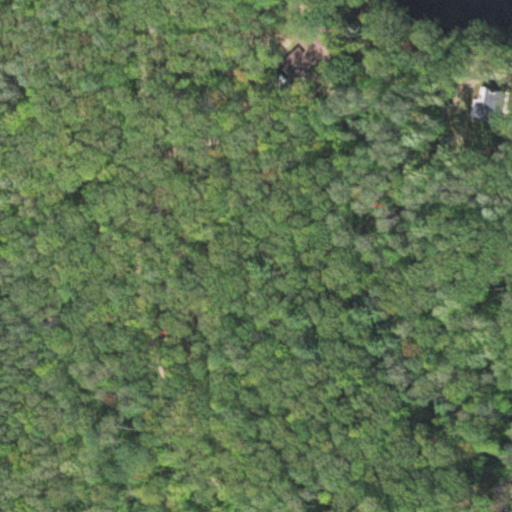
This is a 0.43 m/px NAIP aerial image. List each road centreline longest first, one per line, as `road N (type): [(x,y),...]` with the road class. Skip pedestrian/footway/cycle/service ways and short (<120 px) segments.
road 1 (track): [(139,0),(147,98),(141,311),(210,483)]
road 2 (track): [(249,511),(210,483),(0,269)]
